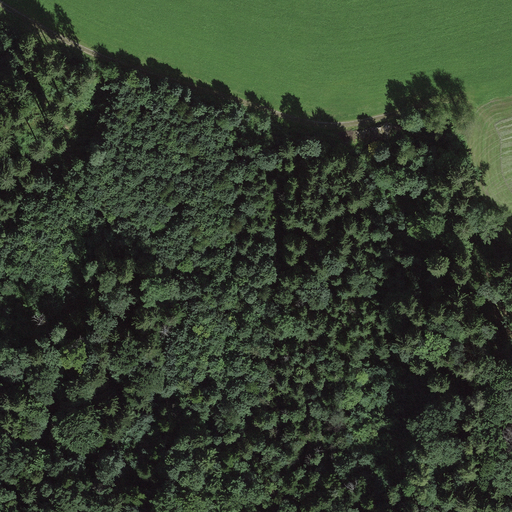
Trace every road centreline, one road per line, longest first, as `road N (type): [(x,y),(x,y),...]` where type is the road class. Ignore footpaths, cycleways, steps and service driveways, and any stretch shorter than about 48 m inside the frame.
road 1 (track): [(0,3),(102,61),(284,116),(462,120)]
road 2 (track): [(0,434),(51,452),(100,450),(189,511)]
